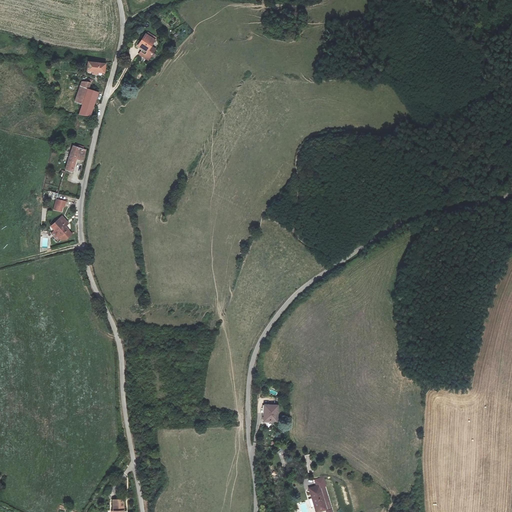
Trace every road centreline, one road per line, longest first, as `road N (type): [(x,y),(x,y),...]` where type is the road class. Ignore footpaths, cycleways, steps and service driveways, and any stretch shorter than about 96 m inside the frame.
road 1 (unclassified): [(119,0),(120,46),(80,220),(86,265),(118,341),(142,511)]
road 2 (track): [(511,78),(424,129),(326,134),(303,145),(294,231),(335,266)]
road 3 (unclassified): [(511,194),(398,224),(293,295),(260,341)]
road 4 (unclassified): [(255,511),(247,420),(260,341)]
